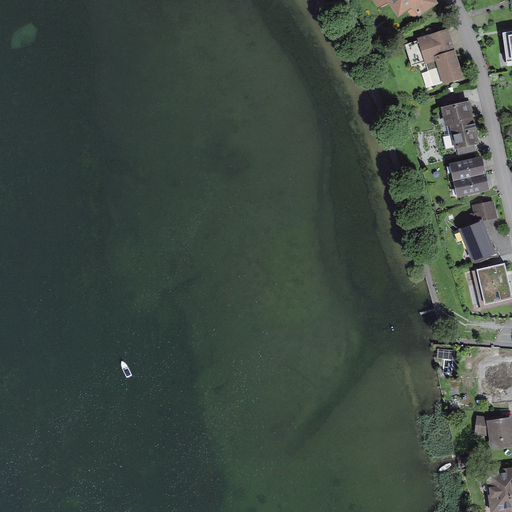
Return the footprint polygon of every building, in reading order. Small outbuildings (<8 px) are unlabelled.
[(399,0),(405,8),(413,2),(419,11),(436,0),(399,0)] [(454,27),(414,38),(420,59),(437,54),(444,80),(467,74),(454,27)] [(469,101),(445,107),(449,127),(473,122),(469,101)] [(473,122),(449,127),(454,148),(478,142),(473,122)] [(455,179),(484,172),(481,157),(452,163),(455,179)] [(484,172),(455,179),(459,194),(488,188),(484,172)] [(492,201),(473,206),(477,221),(483,219),(496,215),(492,201)] [(477,221),(460,228),(473,262),(496,253),(483,219),(477,221)] [(511,296),(504,264),(478,270),(486,302),(511,296)] [(511,355),(487,358),(492,397),(511,394),(511,355)] [(511,416),(489,420),(492,446),(511,442),(511,416)] [(511,463),(484,467),(489,511),(491,511),(511,509),(511,463)]
